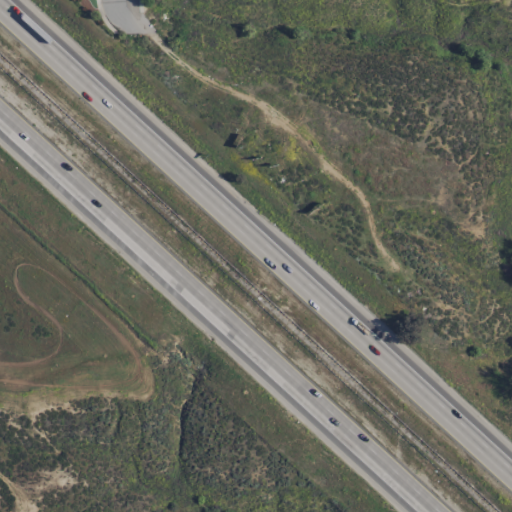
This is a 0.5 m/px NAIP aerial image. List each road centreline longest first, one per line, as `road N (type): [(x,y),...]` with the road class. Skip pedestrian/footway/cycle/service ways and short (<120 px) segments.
road 1 (motorway): [(511,473),(0,5)]
road 2 (motorway): [(0,115),(431,511)]
road 3 (track): [(414,287),(377,246),(361,196),(316,149),(120,11)]
